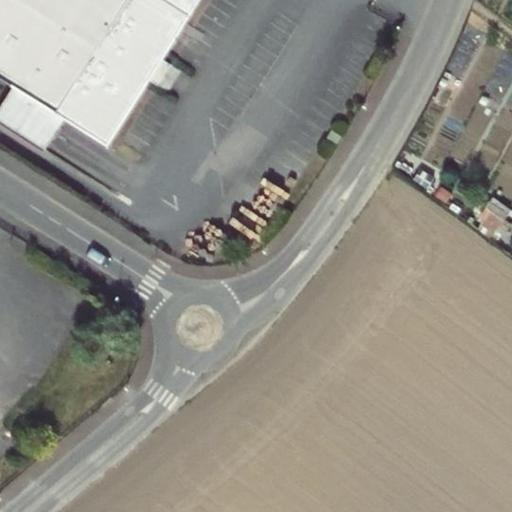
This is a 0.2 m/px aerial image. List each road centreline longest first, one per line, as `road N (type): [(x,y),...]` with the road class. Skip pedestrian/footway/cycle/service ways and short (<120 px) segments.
road 1 (tertiary): [(205,321),(258,296),(292,266),(384,131),(447,0)]
road 2 (tertiary): [(23,511),(152,401),(191,353),(205,321)]
road 3 (residential): [(205,321),(0,191)]
